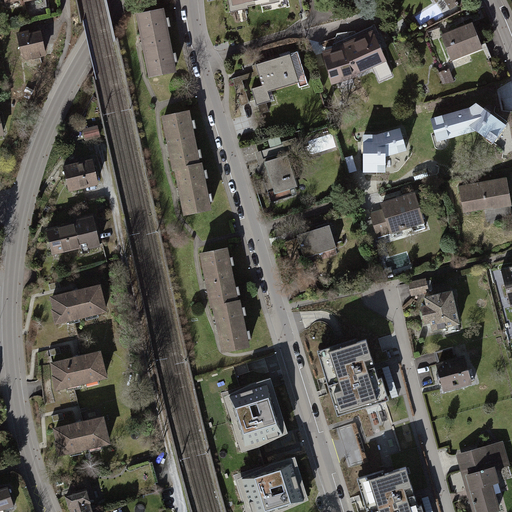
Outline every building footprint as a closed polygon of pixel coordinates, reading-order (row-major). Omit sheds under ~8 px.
[(463,0),(442,0),(451,14),(467,5),(463,0)] [(165,7),(135,12),(147,78),(176,72),(165,7)] [(471,20),(438,34),(450,61),(482,48),(471,20)] [(40,29),(17,33),(22,60),(45,56),(40,29)] [(344,41),(322,48),(332,84),(357,77),(387,65),(372,29),(344,41)] [(255,72),(232,78),(239,104),(254,100),(255,106),(272,101),(269,90),(306,80),(298,51),(252,64),(255,72)] [(468,108),(429,119),(436,141),(474,132),(491,145),(505,126),(474,103),(468,108)] [(190,109),(162,113),(170,166),(176,165),(183,214),(212,210),(205,160),(198,161),(190,109)] [(85,140),(100,138),(99,128),(84,130),(85,140)] [(376,135),(363,135),(362,173),(385,173),(385,158),(406,151),(400,128),(376,135)] [(289,156),(261,163),(272,203),(300,195),(289,156)] [(91,159),(62,166),(68,190),(97,183),(91,159)] [(507,177),(459,185),(463,212),(511,204),(507,177)] [(384,209),(371,214),(380,239),(425,222),(413,189),(381,201),(384,209)] [(93,216),(46,227),(51,252),(99,241),(93,216)] [(337,249),(329,225),(296,235),(297,238),(284,242),(300,293),(315,288),(306,259),(337,249)] [(229,247),(201,252),(210,305),(215,304),(223,353),(252,348),(244,298),(237,299),(229,247)] [(511,269),(496,272),(502,302),(511,299),(511,269)] [(99,284),(49,296),(55,322),(106,310),(99,284)] [(452,288),(423,294),(431,329),(460,322),(452,288)] [(356,339),(318,350),(337,415),(390,399),(383,377),(379,378),(367,339),(357,342),(356,339)] [(101,350),(52,358),(56,384),(105,376),(101,350)] [(465,354),(436,361),(443,387),(471,380),(465,354)] [(248,386),(223,398),(241,453),(258,447),(286,435),(269,379),(248,386)] [(104,414),(48,427),(54,455),(110,442),(104,414)] [(502,440),(455,454),(473,511),(491,511),(503,508),(495,484),(501,482),(497,471),(510,467),(502,440)] [(271,465),(236,481),(245,511),(282,511),(308,501),(294,458),(271,465)] [(393,464),(357,475),(367,511),(425,511),(422,502),(418,504),(406,464),(394,468),(393,464)] [(92,511),(85,486),(65,492),(71,511),(92,511)] [(8,487),(0,489),(0,511),(3,511),(15,508),(8,487)]
